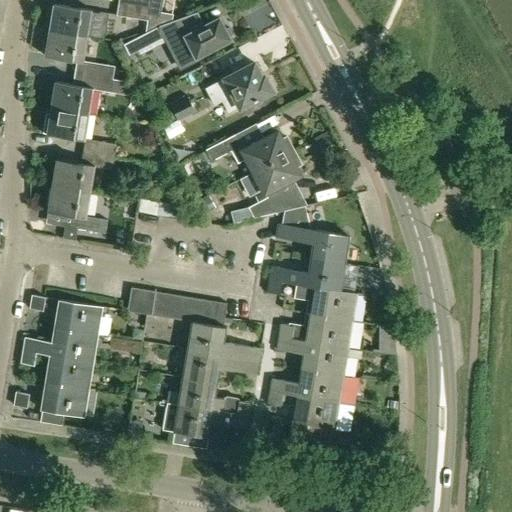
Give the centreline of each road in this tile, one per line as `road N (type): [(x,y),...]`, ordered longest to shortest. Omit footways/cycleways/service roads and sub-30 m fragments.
road 1 (tertiary): [(436,511),(441,365),(426,269),(394,171),(306,0)]
road 2 (residential): [(18,250),(13,109),(28,0)]
road 3 (residential): [(250,287),(18,250)]
road 4 (residential): [(201,492),(0,458)]
road 5 (residential): [(322,511),(201,492)]
